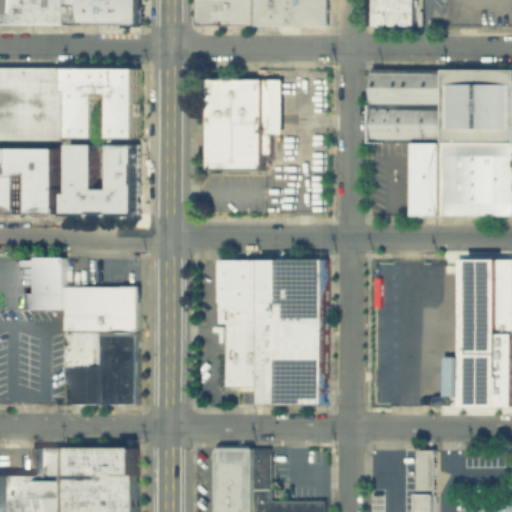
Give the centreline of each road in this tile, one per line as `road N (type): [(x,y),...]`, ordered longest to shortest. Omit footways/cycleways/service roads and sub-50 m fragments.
road 1 (residential): [(352,0),(349,511)]
road 2 (residential): [(0,45),(511,47)]
road 3 (residential): [(168,425),(511,427)]
road 4 (residential): [(169,236),(511,237)]
road 5 (tertiary): [(170,0),(169,236)]
road 6 (tertiary): [(169,236),(168,425)]
road 7 (tertiary): [(0,235),(169,236)]
road 8 (residential): [(0,424),(168,425)]
